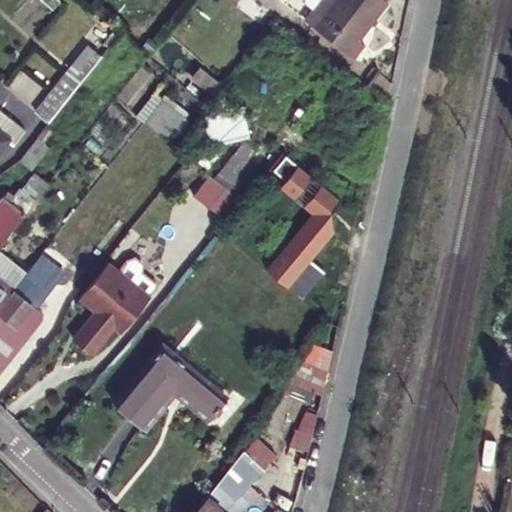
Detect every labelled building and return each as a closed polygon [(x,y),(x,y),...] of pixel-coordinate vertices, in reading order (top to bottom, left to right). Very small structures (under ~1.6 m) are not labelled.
[(368,48),(362,41),(389,4),(385,0),(312,0),(311,1),(312,7),(317,12),(310,22),(359,60),(368,48)] [(40,104),(54,116),(86,75),(73,64),(40,104)] [(330,188),(386,117),(352,89),(295,159),(330,188)] [(164,100),(146,122),(166,138),(184,116),(164,100)] [(25,129),(0,108),(0,149),(9,138),(15,143),(25,129)] [(244,110),(203,115),(207,146),(248,141),(244,110)] [(39,135),(22,157),(33,166),(50,144),(39,135)] [(219,174),(241,192),(258,172),(236,154),(219,174)] [(325,219),(341,200),(285,155),(265,180),(308,215),(263,272),(300,301),(322,273),(310,263),(337,229),(325,219)] [(0,203),(0,244),(51,180),(38,170),(18,195),(11,190),(0,203)] [(192,196),(220,218),(237,198),(208,175),(192,196)] [(0,369),(7,362),(1,357),(5,353),(0,348),(0,340),(31,302),(33,302),(48,283),(42,277),(47,271),(36,261),(15,288),(0,306),(0,369)] [(117,326),(125,332),(151,299),(108,261),(81,296),(98,311),(75,341),(92,355),(117,326)] [(0,306),(15,288),(0,276),(0,306)] [(227,398),(164,347),(116,407),(146,431),(177,393),(210,421),(227,398)] [(224,511),(222,509),(261,466),(243,450),(239,456),(221,482),(192,511),(224,511)]
